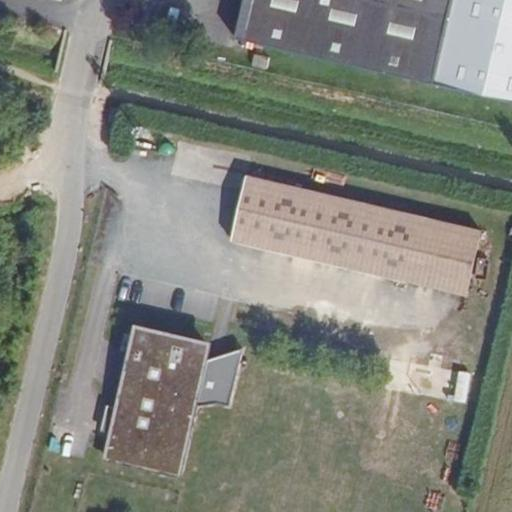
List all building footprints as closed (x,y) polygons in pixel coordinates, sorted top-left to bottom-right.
[(247,0),(238,34),(372,68),(434,81),(453,0),(247,0)] [(511,0),(453,0),(434,81),(511,99),(511,0)] [(114,101),(102,100),(100,113),(112,115),(114,101)] [(488,207),(246,151),(228,238),(467,296),(488,207)] [(203,339),(130,321),(104,455),(178,473),(203,339)] [(457,400),(468,401),(471,371),(460,370),(457,400)]
